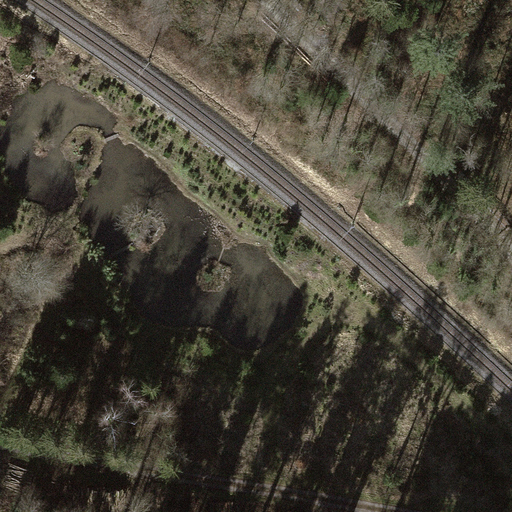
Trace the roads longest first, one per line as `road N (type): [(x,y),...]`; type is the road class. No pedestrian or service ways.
road 1 (track): [(0,444),(273,483),(399,511)]
road 2 (track): [(267,0),(511,260)]
